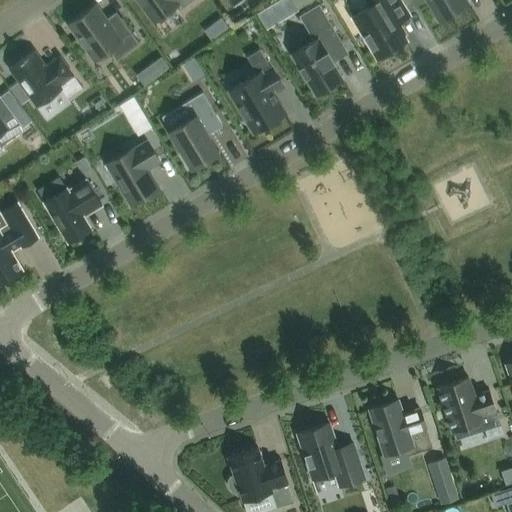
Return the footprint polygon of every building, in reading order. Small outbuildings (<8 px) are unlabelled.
[(137,0),(153,22),(177,4),(180,9),(191,0),(137,0)] [(377,58),(405,41),(395,24),(408,16),(398,0),(368,0),(371,5),(353,16),(377,58)] [(425,0),(439,21),(468,4),(465,0),(425,0)] [(139,43),(119,16),(109,23),(95,5),(68,24),(94,60),(108,50),(116,60),(139,43)] [(315,94),(342,79),(332,61),(346,53),(318,5),(300,16),(314,40),(291,54),(315,94)] [(221,15),(204,28),(212,38),(229,25),(221,15)] [(244,25),(222,33),(228,49),(249,41),(244,25)] [(82,88),(62,61),(49,70),(34,49),(8,68),(37,107),(60,90),(67,99),(82,88)] [(267,123),(285,113),(272,92),(283,86),(271,67),(270,68),(259,49),(246,56),(257,74),(229,90),(254,131),(257,129),(259,132),(269,126),(267,123)] [(162,57),(154,63),(161,73),(169,67),(162,57)] [(192,57),(182,63),(190,75),(200,69),(192,57)] [(181,68),(170,73),(178,87),(188,81),(181,68)] [(201,124),(216,115),(202,92),(186,102),(194,116),(169,131),(190,167),(189,167),(190,169),(219,152),(218,150),(217,151),(201,124)] [(0,142),(2,145),(24,129),(0,96),(0,142)] [(143,112),(132,118),(141,132),(151,125),(143,112)] [(152,125),(158,142),(169,138),(162,121),(152,125)] [(39,134),(28,142),(36,155),(48,147),(39,134)] [(135,147),(134,146),(105,164),(130,205),(159,188),(148,169),(160,161),(147,139),(135,147)] [(84,156),(75,162),(82,172),(90,167),(84,156)] [(90,210),(88,207),(99,200),(86,179),(67,190),(66,187),(43,201),(68,242),(90,228),(82,215),(90,210)] [(8,224),(0,228),(0,284),(1,286),(11,280),(9,277),(22,269),(11,251),(21,245),(22,246),(37,237),(17,202),(1,212),(8,224)] [(474,395),(467,376),(453,381),(449,380),(442,382),(440,385),(437,386),(452,432),(481,422),(484,430),(500,424),(489,390),(474,395)] [(404,418),(402,414),(397,399),(368,409),(384,455),(399,450),(399,452),(407,455),(432,447),(420,413),(404,418)] [(337,447),(328,422),(296,433),(311,479),(334,471),(339,486),(364,478),(352,442),(337,447)] [(484,430),(487,439),(503,434),(500,424),(484,430)] [(263,465),(257,446),(227,456),(233,475),(230,476),(228,479),(228,483),(229,487),(232,490),(235,492),(238,490),(242,502),(271,492),(276,507),(294,501),(287,483),(288,482),(280,460),(263,465)] [(429,465),(441,504),(458,499),(445,460),(429,465)] [(409,506),(425,500),(420,485),(404,490),(409,506)]
